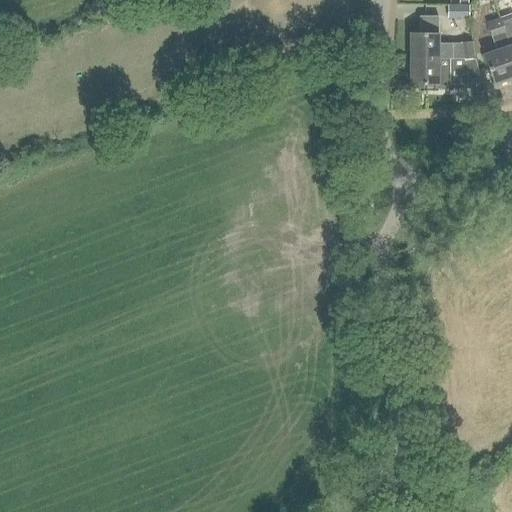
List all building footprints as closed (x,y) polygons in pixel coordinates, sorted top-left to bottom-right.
[(445,19),(462,19),(467,19),(467,5),(445,5),(445,11),(445,19)] [(511,33),(511,20),(509,14),(497,18),(504,37),(511,33)] [(459,46),(437,46),(437,18),(419,18),(419,35),(409,35),(409,61),(473,61),(472,44),(459,45),(459,46)] [(504,37),(497,18),(484,23),(495,53),(483,57),(493,86),(511,78),(511,59),(508,49),(504,37)] [(433,87),(433,90),(449,90),(449,86),(467,86),(480,83),(473,61),(409,61),(409,87),(433,87)] [(482,91),(475,93),(480,109),(488,107),(482,91)]
